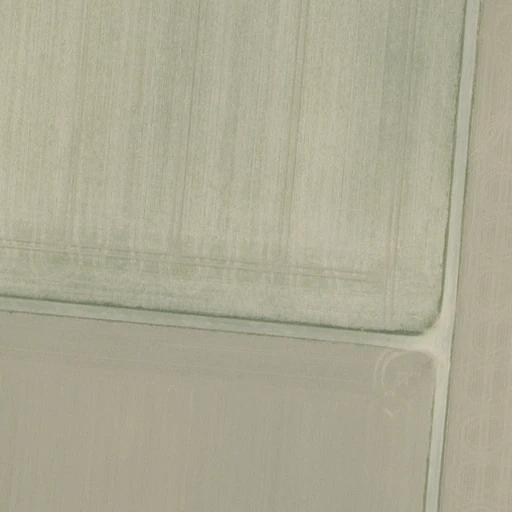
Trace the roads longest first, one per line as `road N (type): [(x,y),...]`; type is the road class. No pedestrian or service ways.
road 1 (unclassified): [(0,306),(451,350)]
road 2 (unclassified): [(482,0),(451,350)]
road 3 (unclassified): [(451,350),(439,511)]
